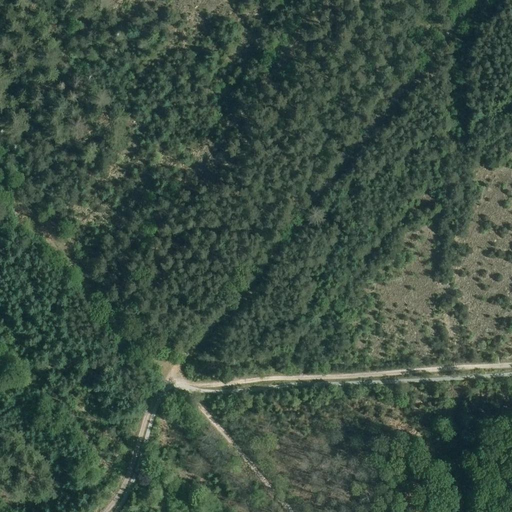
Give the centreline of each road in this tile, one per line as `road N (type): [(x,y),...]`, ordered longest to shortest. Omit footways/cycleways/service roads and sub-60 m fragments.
road 1 (track): [(174,377),(474,0)]
road 2 (track): [(288,511),(0,179)]
road 3 (track): [(174,377),(217,384),(511,364)]
road 4 (track): [(174,377),(151,401),(121,493),(104,511)]
